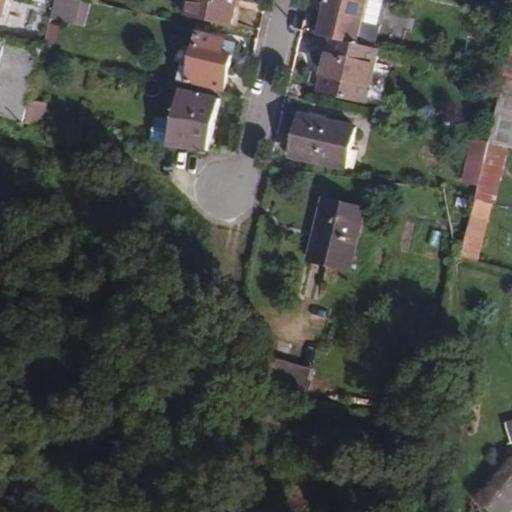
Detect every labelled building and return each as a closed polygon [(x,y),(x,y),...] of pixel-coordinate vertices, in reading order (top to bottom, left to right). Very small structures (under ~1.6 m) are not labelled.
[(0,0),(0,22),(2,23),(8,0),(0,0)] [(78,24),(83,0),(54,0),(51,17),(78,24)] [(192,0),(189,14),(232,24),(237,0),(192,0)] [(328,0),(320,35),(332,38),(373,48),(379,26),(384,8),(379,7),(380,2),(375,0),(328,0)] [(511,0),(504,0),(502,9),(511,11),(511,0)] [(177,82),(223,93),(235,40),(200,32),(191,68),(181,66),(177,82)] [(376,68),(380,49),(373,48),(332,38),(320,91),(380,106),(388,71),(376,68)] [(31,101),(43,50),(5,39),(0,61),(0,115),(27,123),(31,101)] [(511,80),(503,78),(488,142),(502,145),(511,102),(511,80)] [(169,146),(207,151),(220,99),(182,90),(169,146)] [(291,156),(347,169),(356,128),(301,115),(291,156)] [(151,143),(165,144),(168,119),(153,117),(151,143)] [(488,142),(483,162),(499,166),(504,146),(502,145),(488,142)] [(310,260),(351,270),(366,210),(326,199),(310,260)] [(475,200),(462,255),(478,260),(491,204),(475,200)] [(271,390),(311,393),(313,365),(272,362),(271,390)]
